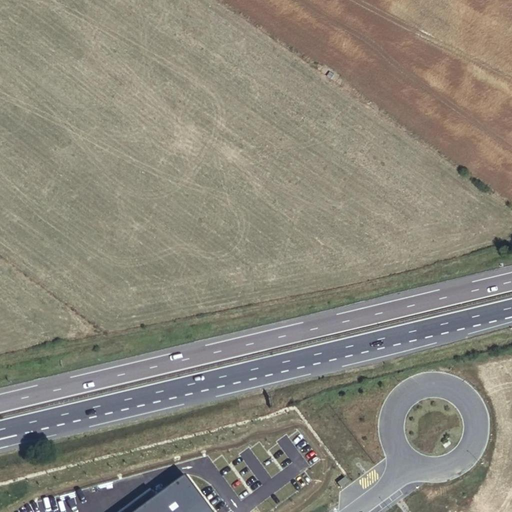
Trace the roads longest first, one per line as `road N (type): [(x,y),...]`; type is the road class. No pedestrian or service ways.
road 1 (motorway): [(511,279),(0,401)]
road 2 (motorway): [(17,429),(511,311)]
road 3 (unclassified): [(411,458),(451,463),(477,433),(466,395),(429,382)]
